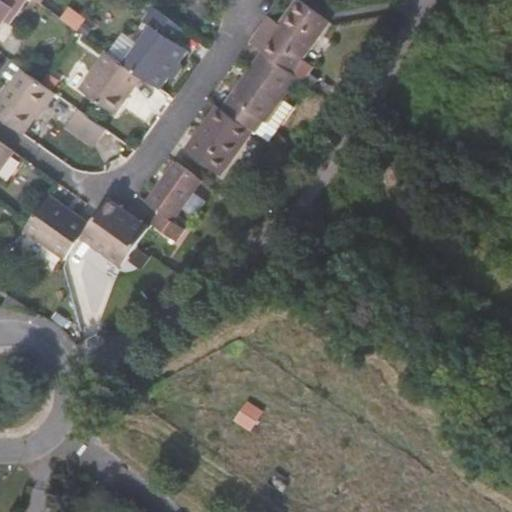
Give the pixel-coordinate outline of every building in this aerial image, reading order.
[(0,0),(0,25),(2,22),(14,7),(18,10),(25,0),(0,0)] [(263,51),(292,72),(297,75),(303,80),(313,67),(302,59),(328,21),(299,0),(296,0),(279,24),(270,37),(259,29),(250,42),(263,51)] [(142,75),(159,88),(168,77),(171,78),(175,78),(181,68),(181,64),(179,62),(187,51),(171,39),(181,26),(151,4),(142,17),(150,24),(137,42),(122,62),(142,75)] [(7,25),(18,10),(14,7),(2,22),(7,25)] [(61,22),(80,32),(88,18),(69,7),(61,22)] [(270,37),(279,24),(269,16),(259,29),(270,37)] [(137,42),(123,32),(109,52),(122,62),(137,42)] [(114,113),(142,75),(122,62),(109,52),(107,50),(80,87),(114,113)] [(292,72),(263,51),(231,97),(240,103),(232,114),(253,129),(256,132),(263,122),(273,129),(280,127),(293,109),(280,99),(297,75),(292,72)] [(22,69),(0,98),(0,116),(23,133),(35,115),(53,91),(48,88),(40,82),(22,69)] [(40,82),(48,88),(54,79),(46,74),(40,82)] [(53,91),(35,115),(38,118),(57,94),(53,91)] [(240,103),(231,97),(223,108),(232,114),(240,103)] [(223,108),(217,104),(185,148),(221,174),(253,129),(232,114),(223,108)] [(77,109),(67,121),(97,142),(106,129),(77,109)] [(94,147),(97,142),(67,121),(64,125),(94,147)] [(288,140),(279,132),(272,141),(281,149),(288,140)] [(0,168),(13,151),(0,141),(0,168)] [(176,161),(147,202),(160,212),(151,224),(176,242),(185,230),(172,220),(202,179),(176,161)] [(90,223),(49,196),(29,224),(25,229),(66,258),(82,236),(90,223)] [(116,214),(120,208),(108,199),(103,206),(116,214)] [(90,223),(82,236),(122,265),(137,244),(149,228),(120,208),(116,214),(103,206),(98,213),(90,223)] [(255,433),(264,409),(245,402),(236,425),(255,433)]
